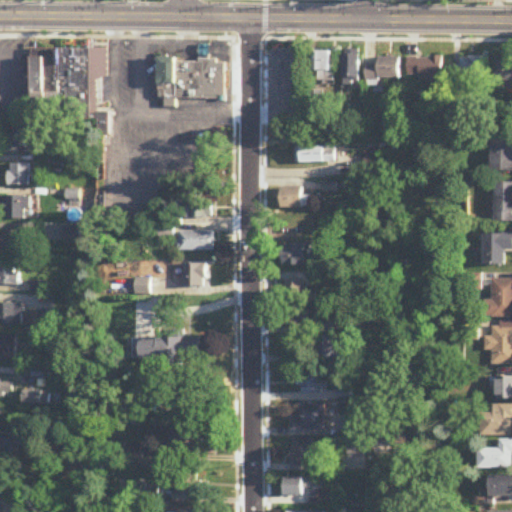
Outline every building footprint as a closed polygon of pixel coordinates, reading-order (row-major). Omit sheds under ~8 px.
[(108,48),(108,75),(98,80),(98,112),(110,112),(110,134),(98,134),(98,119),(60,119),(61,48),(108,48)] [(314,51),(314,71),(319,71),(319,82),(336,82),(336,51),(314,51)] [(361,54),(344,54),(344,84),(361,84),(361,54)] [(161,57),(178,57),(178,62),(200,62),(200,59),(218,59),(218,62),(226,62),(226,95),(218,95),(218,98),(177,98),(177,107),(166,106),(166,97),(160,97),(161,57)] [(367,65),(367,80),(400,80),(400,57),(378,58),(378,65),(367,65)] [(410,58),(410,76),(443,76),(443,58),(410,58)] [(483,58),(461,58),(461,65),(452,65),(452,83),(483,83),(483,58)] [(511,60),(496,61),(496,82),(511,81),(511,60)] [(37,148),(37,136),(30,136),(30,125),(13,125),(13,148),(37,148)] [(511,134),(493,135),(493,172),(511,171),(511,134)] [(337,148),(298,148),(298,163),(337,163),(337,148)] [(30,164),(8,164),(8,187),(30,187),(30,164)] [(496,222),(511,222),(511,183),(496,184),(496,222)] [(338,192),(338,184),(325,184),(325,192),(338,192)] [(304,189),(281,189),(281,208),(314,208),(314,198),(304,198),(304,189)] [(215,219),(215,194),(181,194),(181,219),(215,219)] [(31,220),(31,197),(5,197),(5,220),(31,220)] [(2,255),(32,255),(32,232),(2,232),(2,255)] [(216,253),(216,232),(180,232),(180,253),(216,253)] [(506,252),(511,251),(511,234),(485,234),(485,266),(506,266),(506,252)] [(285,246),(285,266),(313,266),(313,246),(285,246)] [(0,285),(21,286),(21,274),(15,274),(15,263),(0,263),(0,285)] [(208,288),(208,265),(185,265),(185,288),(208,288)] [(511,318),(511,280),(494,280),(494,301),(488,301),(488,318),(511,318)] [(306,303),(306,282),(287,282),(287,303),(306,303)] [(23,305),(0,304),(0,325),(23,326),(23,305)] [(511,364),(511,323),(494,324),(494,337),(493,337),(493,365),(511,364)] [(17,336),(0,336),(0,361),(17,362),(17,336)] [(319,337),(319,360),(340,360),(340,337),(319,337)] [(303,374),(303,393),(325,394),(326,374),(303,374)] [(498,400),(511,400),(511,376),(498,377),(498,400)] [(51,405),(51,393),(25,392),(25,405),(51,405)] [(482,437),(511,436),(511,405),(495,405),(495,414),(482,414),(482,437)] [(325,406),(301,406),(301,421),(293,421),(293,431),(325,431),(325,406)] [(202,449),(202,435),(175,435),(175,449),(202,449)] [(0,469),(14,468),(11,438),(0,439),(0,469)] [(315,440),(292,440),(292,467),(315,467),(315,440)] [(501,450),(480,450),(480,469),(511,469),(511,440),(501,440),(501,450)] [(202,495),(202,475),(177,475),(177,495),(202,495)] [(490,497),(511,497),(511,476),(490,477),(490,497)] [(306,496),(306,479),(285,479),(285,496),(306,496)] [(334,492),(319,492),(319,507),(334,507),(334,492)]
